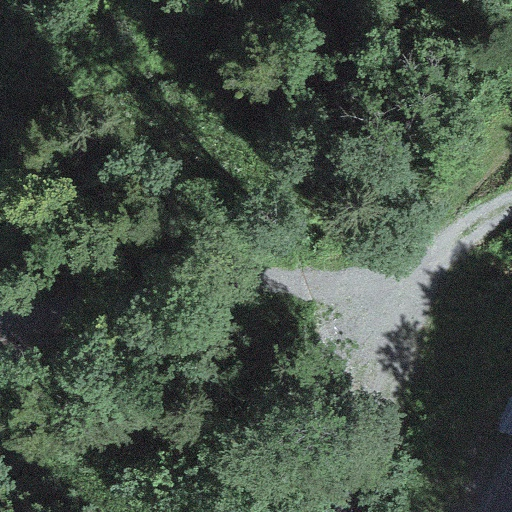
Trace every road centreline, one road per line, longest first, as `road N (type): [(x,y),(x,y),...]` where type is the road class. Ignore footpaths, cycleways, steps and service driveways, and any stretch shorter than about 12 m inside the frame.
road 1 (track): [(345,511),(414,292)]
road 2 (track): [(414,292),(467,232),(511,208)]
